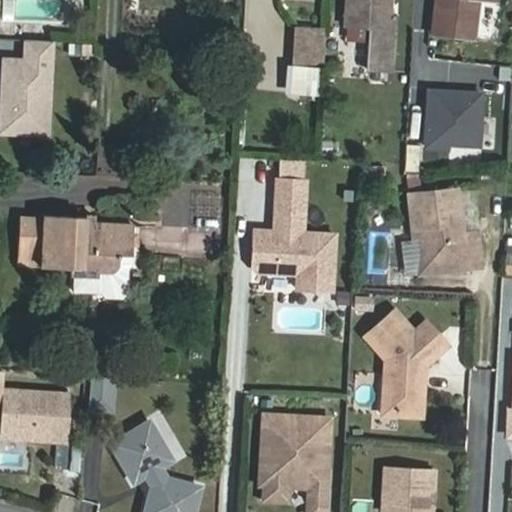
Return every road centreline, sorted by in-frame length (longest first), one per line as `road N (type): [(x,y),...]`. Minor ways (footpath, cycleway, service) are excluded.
road 1 (unknown): [(227,511),(261,140)]
road 2 (unknown): [(107,165),(114,0)]
